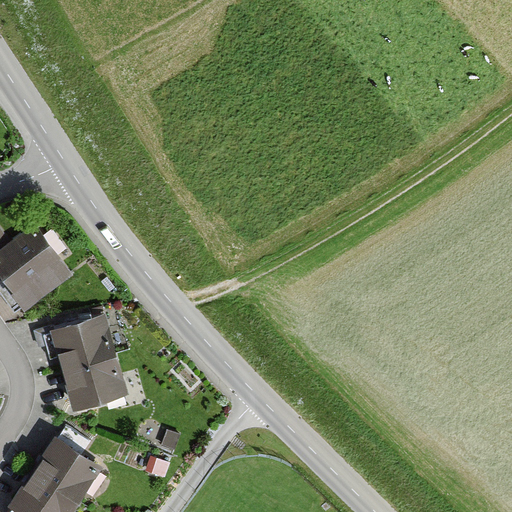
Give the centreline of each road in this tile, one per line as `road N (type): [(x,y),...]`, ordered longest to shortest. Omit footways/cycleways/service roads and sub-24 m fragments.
road 1 (tertiary): [(253,394),(64,168)]
road 2 (tertiary): [(374,511),(253,394)]
road 3 (residential): [(169,511),(253,394)]
